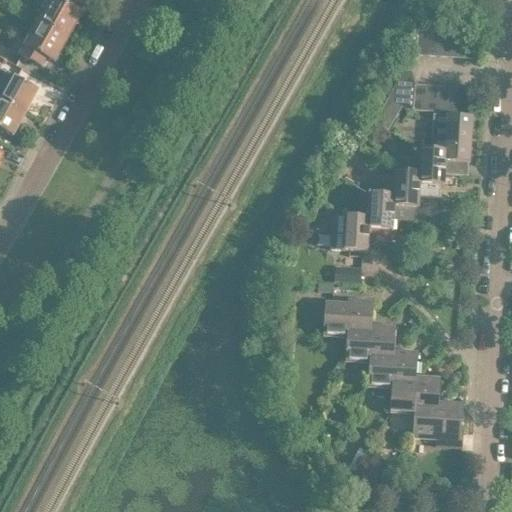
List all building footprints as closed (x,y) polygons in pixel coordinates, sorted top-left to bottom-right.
[(48,0),(36,23),(65,39),(79,14),(71,10),(76,2),(71,0),(48,0)] [(24,48),(18,58),(37,69),(43,59),(51,64),(65,39),(36,23),(22,47),(24,48)] [(414,57),(426,58),(427,33),(415,33),(414,57)] [(426,58),(438,58),(439,34),(427,33),(426,58)] [(438,58),(450,59),(451,34),(439,34),(438,58)] [(450,59),(462,60),(463,35),(451,34),(450,59)] [(463,35),(462,60),(474,60),(475,35),(463,35)] [(0,72),(0,103),(23,116),(35,93),(36,92),(0,72)] [(411,112),(412,88),(409,75),(401,74),(385,102),(399,112),(411,112)] [(412,88),(411,112),(424,113),(425,88),(412,88)] [(425,88),(424,113),(436,113),(437,89),(425,88)] [(448,114),(449,89),(437,89),(436,113),(448,114)] [(460,114),(461,90),(449,89),(448,114),(460,114)] [(461,90),(460,114),(471,115),(472,90),(461,90)] [(0,132),(10,138),(23,116),(0,103),(0,132)] [(372,124),(386,132),(394,118),(381,110),(372,124)] [(444,164),(444,169),(457,170),(457,165),(467,165),(470,130),(445,128),(443,152),(444,152),(444,164)] [(418,186),(417,199),(431,200),(432,187),(443,187),(443,178),(444,169),(444,164),(444,152),(443,152),(419,150),(418,162),(417,176),(418,176),(418,186)] [(392,209),(393,209),(392,222),(414,223),(415,210),(416,210),(417,199),(418,186),(418,176),(417,176),(418,162),(406,161),(405,175),(393,174),(392,198),(392,209)] [(458,179),(459,170),(457,170),(444,169),(443,178),(458,179)] [(356,175),(346,170),(342,177),(351,183),(356,175)] [(391,233),(392,222),(393,209),(392,209),(392,198),(358,195),(356,220),(367,220),(367,230),(366,244),(389,246),(390,233),(391,233)] [(452,201),(451,209),(463,209),(463,201),(452,201)] [(365,255),(366,244),(367,230),(367,220),(356,220),(332,218),(329,252),(365,255)] [(422,237),(408,236),(407,245),(422,246),(422,237)] [(299,271),(285,269),(284,281),(298,283),(299,271)] [(358,271),(334,270),(333,282),(357,283),(358,271)] [(291,283),(286,283),(280,283),(280,294),(290,295),(291,283)] [(330,287),(316,286),(315,294),(329,295),(330,287)] [(347,302),(346,305),(325,304),(323,337),(347,339),(348,339),(348,331),(370,334),(371,329),(373,304),(347,302)] [(345,364),(368,365),(369,365),(370,357),(394,359),(394,355),(395,355),(396,331),(371,329),(370,334),(348,331),(348,339),(347,339),(345,364)] [(291,364),(292,348),(282,347),(281,364),(291,364)] [(367,389),(391,391),(392,391),(392,382),(416,384),(417,380),(419,356),(395,355),(394,355),(394,359),(370,357),(369,365),(368,365),(367,389)] [(336,379),(342,366),(337,364),(331,376),(336,379)] [(390,415),(412,416),(413,408),(438,408),(438,404),(439,404),(440,381),(417,380),(416,384),(392,382),(392,391),(391,391),(390,415)] [(438,408),(413,408),(412,416),(410,439),(435,441),(435,448),(461,450),(462,432),(460,432),(461,405),(439,404),(438,404),(438,408)] [(357,485),(379,491),(382,479),(360,473),(357,485)]
